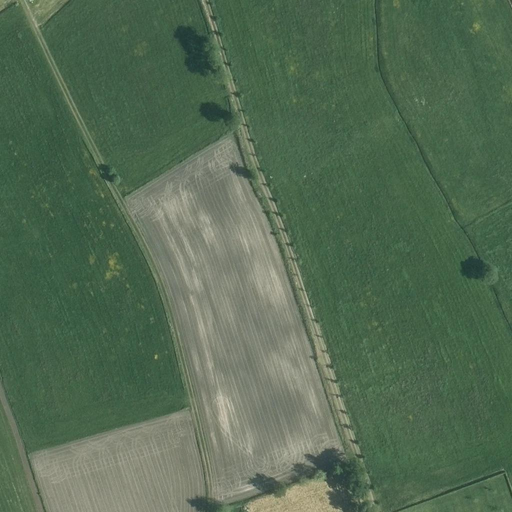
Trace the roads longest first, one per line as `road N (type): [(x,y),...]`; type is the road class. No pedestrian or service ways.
road 1 (track): [(23,0),(155,263),(199,427),(211,511)]
road 2 (track): [(374,511),(208,0)]
